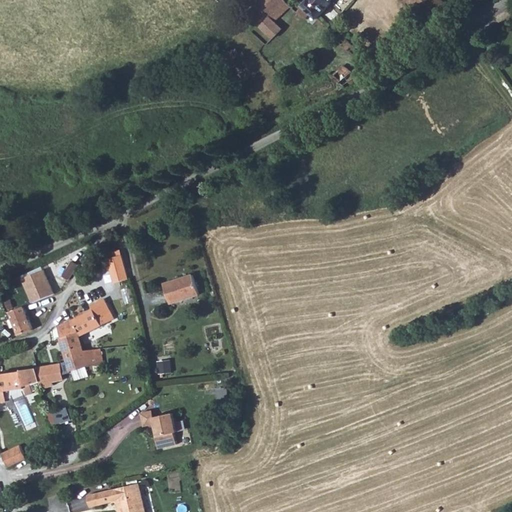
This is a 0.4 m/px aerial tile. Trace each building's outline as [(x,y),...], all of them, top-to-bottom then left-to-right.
[(279,0),(268,11),(275,18),(283,10),(286,11),(297,0),(279,0)] [(317,0),(329,11),(340,0),(317,0)] [(408,0),(413,4),(414,5),(418,1),(432,15),(445,2),(442,0),(408,0)] [(283,10),(275,18),(290,34),(298,26),(286,11),(283,10)] [(384,43),(359,18),(351,25),(349,23),(346,23),(345,24),(344,26),(343,28),(345,30),(340,35),(367,60),(384,43)] [(233,61),(243,59),(239,48),(230,51),(233,61)] [(347,59),(337,68),(345,75),(352,86),(364,80),(359,71),(354,66),(350,64),(347,59)] [(48,266),(25,275),(34,302),(58,294),(48,266)] [(195,275),(167,284),(174,304),(202,296),(195,275)] [(27,285),(6,292),(17,322),(18,321),(34,316),(36,315),(27,285)] [(89,314),(75,321),(82,336),(84,341),(90,339),(88,332),(106,325),(109,323),(102,309),(89,314)] [(34,316),(18,321),(25,342),(41,335),(34,316)] [(75,321),(61,328),(66,343),(75,372),(91,366),(91,367),(100,364),(99,358),(104,357),(102,348),(86,349),(84,341),(82,336),(75,321)] [(175,360),(160,360),(160,373),(174,373),(175,360)] [(31,388),(25,389),(27,397),(30,396),(50,392),(49,385),(61,384),(61,383),(59,367),(28,371),(31,388)] [(28,371),(2,375),(4,393),(8,392),(14,391),(25,389),(31,388),(28,371)] [(25,389),(14,391),(16,398),(27,397),(25,389)] [(0,403),(10,402),(8,392),(4,393),(0,393),(0,403)] [(70,406),(51,413),(55,426),(74,419),(70,406)] [(147,427),(156,425),(158,425),(157,419),(156,412),(144,415),(147,427)] [(156,425),(161,449),(180,444),(178,433),(180,432),(176,414),(157,419),(158,425),(156,425)] [(181,431),(188,430),(187,420),(179,421),(181,431)] [(24,443),(5,452),(12,467),(31,458),(24,443)] [(147,511),(141,484),(115,490),(91,496),(93,508),(120,501),(122,511),(147,511)]
